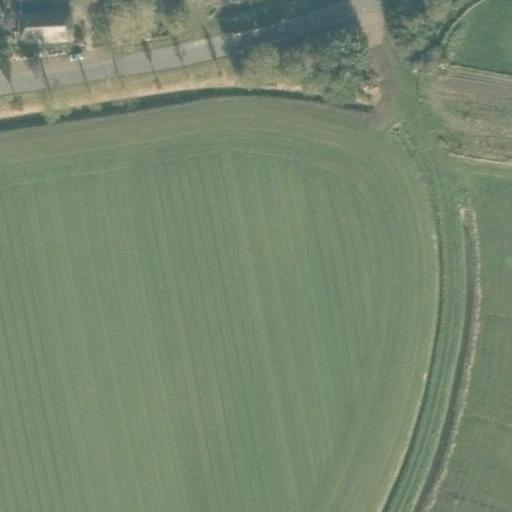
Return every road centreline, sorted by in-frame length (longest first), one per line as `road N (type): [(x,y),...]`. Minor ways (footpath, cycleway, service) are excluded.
road 1 (track): [(398,511),(436,396),(451,258),(440,176),(363,3)]
road 2 (unclassified): [(0,87),(194,53),(370,0)]
